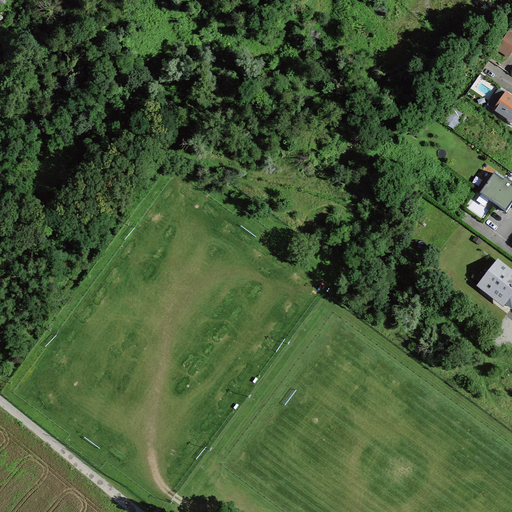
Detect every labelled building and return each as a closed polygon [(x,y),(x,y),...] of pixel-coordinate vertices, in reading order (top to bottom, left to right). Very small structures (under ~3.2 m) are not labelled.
[(509,56),(511,52),(511,40),(505,36),(497,49),(509,56)] [(498,104),(506,93),(500,89),(492,100),(498,104)] [(511,97),(506,93),(498,104),(494,110),(511,121),(511,97)] [(488,106),(494,110),(498,104),(492,100),(488,106)] [(511,204),(511,203),(511,186),(495,174),(481,193),(506,211),(511,204)] [(511,273),(500,264),(484,285),(490,290),(488,292),(490,294),(493,296),(495,294),(503,300),(511,288),(511,273)] [(511,304),(511,288),(503,300),(511,306),(511,304)]
